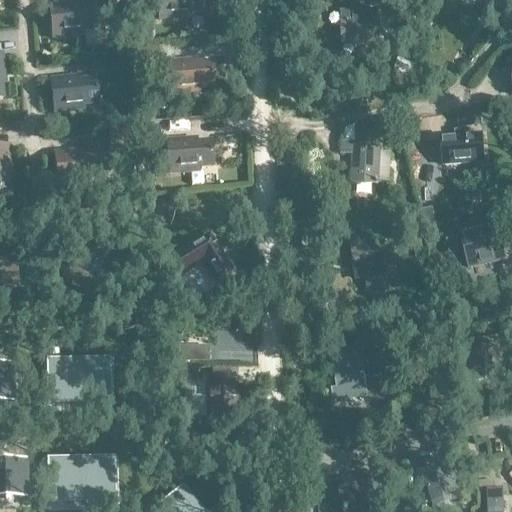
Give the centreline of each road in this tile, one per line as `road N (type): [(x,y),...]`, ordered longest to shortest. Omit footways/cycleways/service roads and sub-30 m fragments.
road 1 (track): [(281,511),(266,0)]
road 2 (track): [(270,130),(383,124),(422,105),(496,36)]
road 3 (track): [(511,427),(343,459),(280,455)]
road 4 (track): [(285,0),(288,131)]
